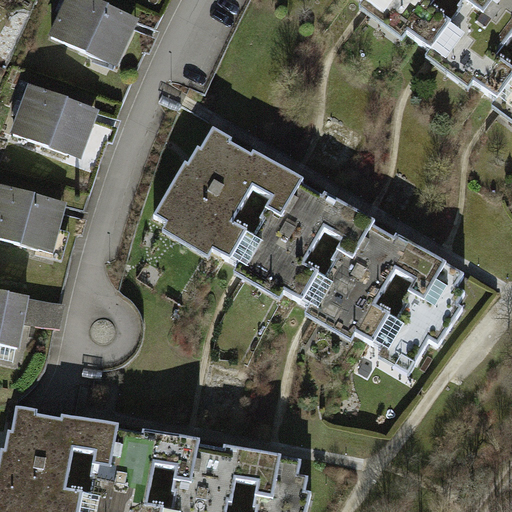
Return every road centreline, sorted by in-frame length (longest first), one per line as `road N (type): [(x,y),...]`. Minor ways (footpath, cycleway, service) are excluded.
road 1 (residential): [(196,0),(146,103),(79,323)]
road 2 (track): [(511,299),(350,511)]
